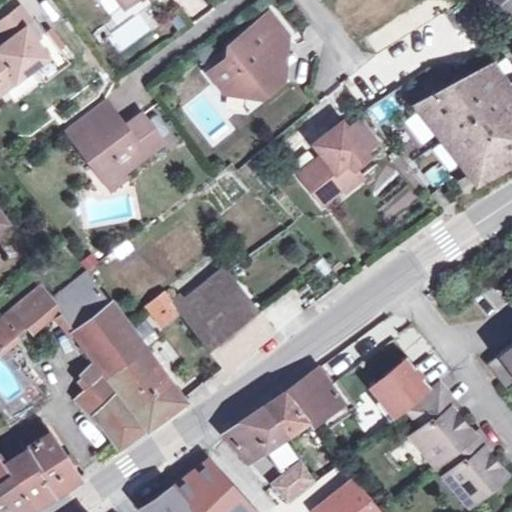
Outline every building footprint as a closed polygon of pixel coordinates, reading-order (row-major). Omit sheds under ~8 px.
[(124,6),(119,0),(110,0),(118,10),(124,6)] [(205,0),(178,0),(190,16),(208,4),(205,0)] [(511,19),(511,0),(494,0),(511,20),(511,19)] [(9,39),(0,45),(0,90),(47,55),(36,40),(42,36),(20,7),(0,21),(0,27),(6,35),(9,39)] [(269,94),(285,82),(274,68),(277,53),(293,40),(272,14),(231,46),(236,53),(211,72),(229,95),(251,95),(262,86),(269,94)] [(134,15),(107,35),(118,50),(145,30),(134,15)] [(0,45),(9,39),(6,35),(0,39),(0,45)] [(274,68),(285,82),(293,40),(277,53),(274,68)] [(451,58),(462,76),(487,64),(475,45),(451,58)] [(487,64),(462,76),(448,82),(419,102),(477,180),(511,159),(511,83),(510,85),(492,62),(487,64)] [(433,85),(428,75),(408,84),(412,94),(433,85)] [(181,105),(211,145),(236,126),(206,86),(181,105)] [(115,159),(123,170),(161,142),(141,114),(130,122),(132,125),(126,129),(104,99),(66,128),(99,172),(115,159)] [(348,127),(365,148),(376,139),(360,118),(348,127)] [(369,154),(365,148),(348,127),(342,120),(313,142),(323,154),(326,157),(320,161),(317,158),(299,172),(311,187),(323,202),(330,197),(344,186),(345,188),(362,175),(355,165),(369,154)] [(117,174),(123,170),(115,159),(99,172),(117,174)] [(393,165),(364,182),(384,214),(412,197),(393,165)] [(222,268),(208,279),(226,302),(240,291),(225,271),(222,268)] [(49,299),(105,371),(108,375),(136,353),(123,335),(131,329),(87,269),(49,299)] [(178,294),(171,300),(179,309),(185,304),(231,361),(272,329),(240,291),(226,302),(208,279),(182,300),(178,294)] [(40,288),(26,299),(38,314),(31,319),(37,326),(57,310),(49,299),(40,288)] [(179,309),(171,300),(164,291),(148,303),(162,322),(179,309)] [(26,299),(0,321),(0,345),(0,346),(31,319),(38,314),(26,299)] [(117,388),(91,412),(119,447),(183,398),(131,329),(123,335),(136,353),(108,375),(117,388)] [(511,343),(485,364),(505,390),(511,384),(511,343)] [(78,396),(91,412),(117,388),(108,375),(105,371),(94,357),(87,364),(84,376),(91,384),(78,396)] [(310,424),(321,417),(342,402),(328,383),(317,368),(284,390),(262,404),(284,433),(287,431),(301,422),(306,418),(310,424)] [(342,373),(328,383),(342,402),(356,392),(342,373)] [(438,384),(412,404),(427,422),(410,435),(420,447),(429,449),(438,460),(443,456),(452,466),(442,474),(453,487),(461,487),(472,501),(504,474),(493,460),(490,462),(480,450),(488,445),(475,430),(471,433),(460,421),(457,422),(448,411),(455,405),(438,384)] [(342,402),(321,417),(325,423),(345,407),(342,402)] [(246,459),(284,433),(262,404),(224,432),(225,434),(246,459)] [(427,422),(412,404),(407,408),(421,426),(427,422)] [(305,428),(310,424),(306,418),(301,422),(287,431),(303,453),(307,450),(305,448),(315,441),(305,428)] [(19,440),(28,453),(56,494),(80,477),(50,431),(48,432),(44,425),(19,440)] [(409,437),(390,451),(398,461),(417,448),(409,437)] [(0,453),(8,466),(12,472),(34,508),(56,494),(28,453),(19,440),(0,453)] [(0,511),(0,479),(12,472),(8,466),(0,453),(0,511)] [(253,511),(255,511),(208,459),(173,486),(172,485),(141,507),(145,511),(253,511)] [(295,465),(269,484),(286,503),(312,483),(295,465)] [(0,479),(0,511),(27,511),(34,508),(12,472),(0,479)] [(309,509),(311,511),(383,511),(354,474),(309,509)]
